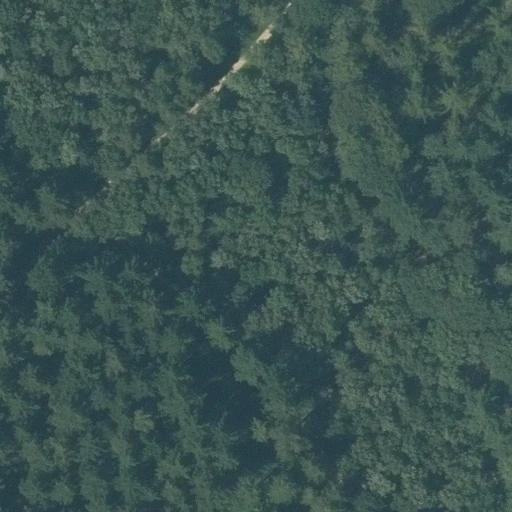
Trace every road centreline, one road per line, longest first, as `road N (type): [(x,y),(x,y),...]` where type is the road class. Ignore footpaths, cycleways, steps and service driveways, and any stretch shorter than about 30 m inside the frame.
road 1 (track): [(362,511),(293,436),(206,312),(69,204)]
road 2 (track): [(69,204),(286,0)]
road 3 (track): [(0,309),(69,204)]
